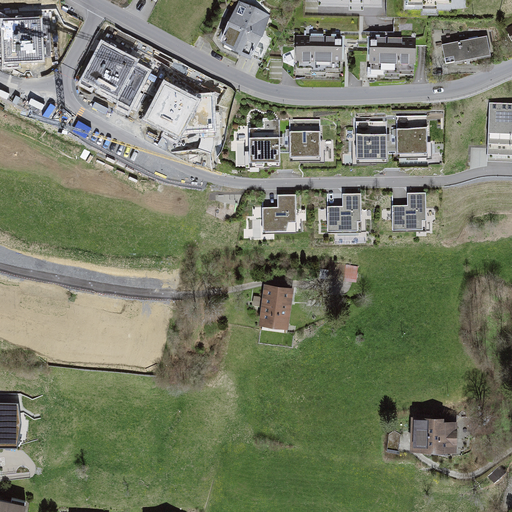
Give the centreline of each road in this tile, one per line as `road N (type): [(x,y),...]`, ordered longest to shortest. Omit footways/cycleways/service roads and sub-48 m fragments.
road 1 (residential): [(98,0),(265,87),(388,91),(458,83),(511,62)]
road 2 (unknown): [(423,87),(426,49),(414,29),(329,8)]
